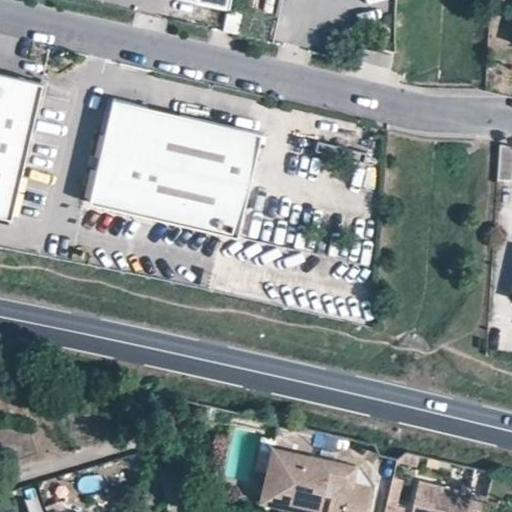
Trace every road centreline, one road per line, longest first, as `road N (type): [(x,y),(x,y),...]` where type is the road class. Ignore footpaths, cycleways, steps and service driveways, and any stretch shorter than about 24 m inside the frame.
road 1 (secondary): [(511,431),(0,318)]
road 2 (residential): [(511,111),(386,97),(91,25)]
road 3 (residential): [(91,25),(48,218)]
